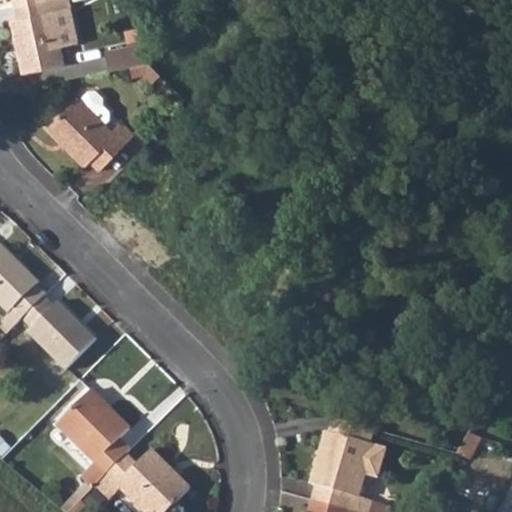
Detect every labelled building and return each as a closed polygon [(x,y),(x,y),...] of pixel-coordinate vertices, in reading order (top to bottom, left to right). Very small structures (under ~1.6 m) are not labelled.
[(22,75),(65,65),(61,49),(79,45),(68,0),(49,0),(12,8),(15,21),(10,23),(22,75)] [(105,53),(110,72),(149,63),(145,46),(105,53)] [(82,104),(106,127),(112,120),(111,114),(106,109),(105,102),(97,95),(91,95),(82,104)] [(82,104),(77,99),(48,131),(85,166),(89,163),(99,173),(135,135),(122,123),(112,132),(106,127),(82,104)] [(0,329),(6,335),(22,319),(45,296),(36,287),(40,284),(1,244),(0,244),(0,304),(10,314),(0,323),(0,329)] [(22,319),(31,328),(27,333),(66,371),(97,340),(58,302),(54,306),(45,296),(22,319)] [(61,421),(75,435),(71,438),(96,463),(81,478),(92,489),(95,486),(127,453),(132,449),(121,438),(130,429),(91,391),(61,421)] [(313,501),(351,511),(369,511),(372,501),(357,497),(363,475),(370,477),(372,471),(379,473),(386,449),(372,445),(368,444),(372,429),(335,419),(331,434),(327,433),(312,485),(317,487),(313,501)] [(57,425),(71,438),(75,435),(61,421),(57,425)] [(95,486),(110,500),(122,489),(143,509),(146,506),(152,511),(167,511),(190,489),(151,450),(137,463),(127,453),(95,486)] [(351,511),(313,501),(309,511),(351,511)]
